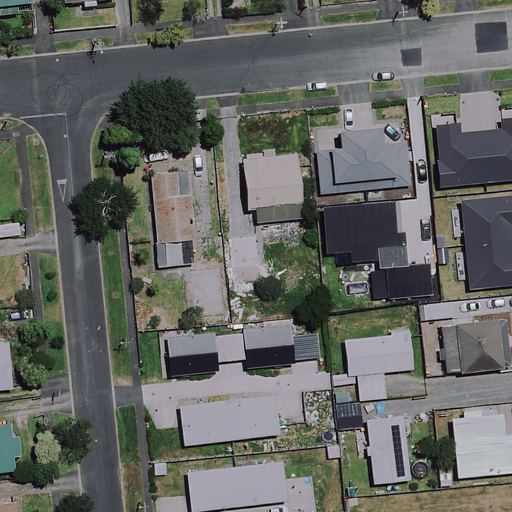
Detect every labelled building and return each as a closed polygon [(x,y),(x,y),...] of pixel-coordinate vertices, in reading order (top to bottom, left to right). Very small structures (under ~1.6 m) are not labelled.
[(32,13),(30,0),(0,0),(0,6),(17,6),(17,14),(32,13)] [(97,8),(97,2),(112,1),(112,0),(60,0),(61,5),(82,3),(83,10),(97,8)] [(509,188),(504,127),(449,132),(456,204),(477,202),(476,191),(509,188)] [(408,188),(405,146),(391,147),(383,148),(381,130),(342,133),(344,151),(332,152),(316,153),(320,195),(408,188)] [(248,210),(257,209),(259,222),(302,218),(299,187),(297,165),(282,167),(281,157),(243,161),(248,210)] [(175,171),(151,173),(157,243),(194,240),(190,196),(177,197),(175,171)] [(398,259),(393,201),(322,207),(326,254),(350,252),(350,263),(398,259)] [(505,223),(485,223),(485,236),(506,236),(505,223)] [(261,282),(259,237),(231,238),(233,284),(261,282)] [(181,245),(157,246),(158,266),(182,265),(181,245)] [(370,272),(372,289),(397,286),(398,298),(435,294),(431,265),(370,272)] [(223,315),(221,271),(190,273),(193,317),(223,315)] [(457,317),(456,303),(421,306),(422,320),(457,317)] [(155,328),(155,311),(138,311),(138,328),(155,328)] [(507,367),(501,320),(441,328),(447,375),(507,367)] [(387,400),(384,373),(413,369),(409,332),(344,340),(348,370),(332,372),(334,387),(358,384),(360,403),(387,400)] [(0,390),(12,389),(8,342),(0,343),(0,390)] [(279,434),(275,396),(179,407),(183,446),(279,434)] [(359,431),(359,405),(336,406),(336,432),(359,431)] [(511,435),(504,436),(501,410),(450,415),(456,478),(511,473),(511,435)] [(410,480),(403,416),(366,420),(373,484),(410,480)] [(13,459),(20,458),(17,439),(12,440),(10,423),(0,424),(0,471),(14,470),(13,459)] [(287,501),(283,463),(187,473),(192,511),(287,501)] [(16,511),(16,500),(0,500),(0,511),(16,511)]
